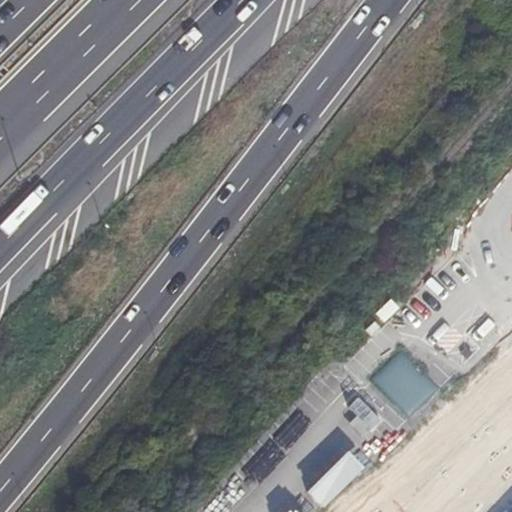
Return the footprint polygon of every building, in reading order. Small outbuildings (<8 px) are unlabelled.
[(405,272),(425,294),(461,263),(440,240),(405,272)] [(409,304),(420,295),(403,273),(392,282),(409,304)] [(384,298),(372,315),(384,324),(396,307),(384,298)] [(369,378),(407,419),(438,391),(401,350),(369,378)] [(340,405),(359,434),(375,424),(355,395),(340,405)] [(291,468),(272,486),(286,500),(335,454),(311,429),(281,458),(291,468)] [(287,498),(296,511),(304,511),(356,475),(343,457),(287,498)]
